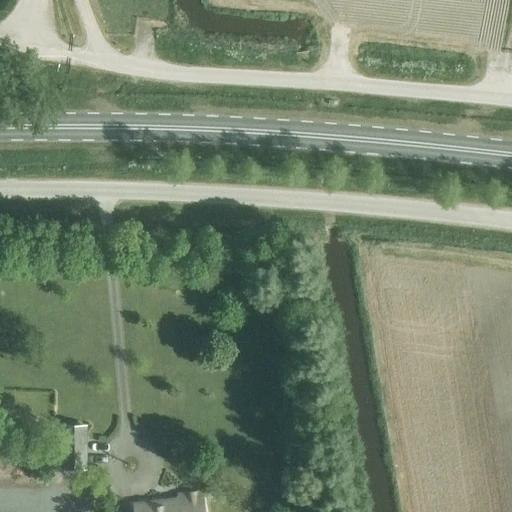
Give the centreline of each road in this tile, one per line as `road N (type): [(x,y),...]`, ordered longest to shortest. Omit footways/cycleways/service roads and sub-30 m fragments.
road 1 (primary): [(511,154),(229,129),(0,127)]
road 2 (unclassified): [(0,195),(98,192),(511,221)]
road 3 (unclassified): [(99,61),(511,99)]
